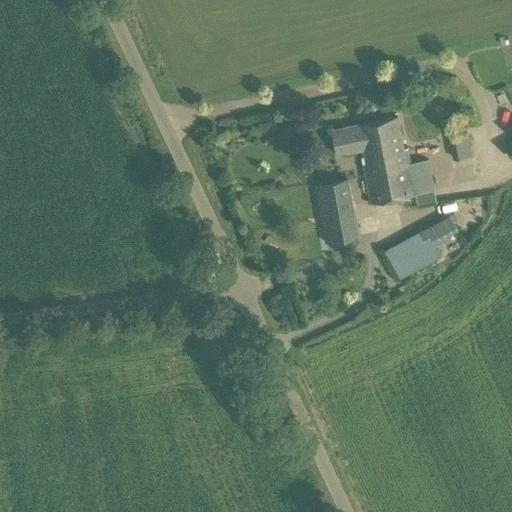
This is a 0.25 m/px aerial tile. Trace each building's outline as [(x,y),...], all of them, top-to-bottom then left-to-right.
[(386,166),(408,163),(398,115),(374,120),(378,122),(386,166)] [(413,193),(408,163),(386,166),(378,122),(374,120),(333,128),(338,153),(363,148),(365,154),(363,155),(372,201),(413,193)] [(457,158),(471,156),(468,139),(469,139),(467,130),(453,133),(457,158)] [(325,241),(360,234),(349,176),(314,182),(325,241)] [(398,278),(442,257),(436,243),(459,232),(451,214),(383,245),(398,278)]
